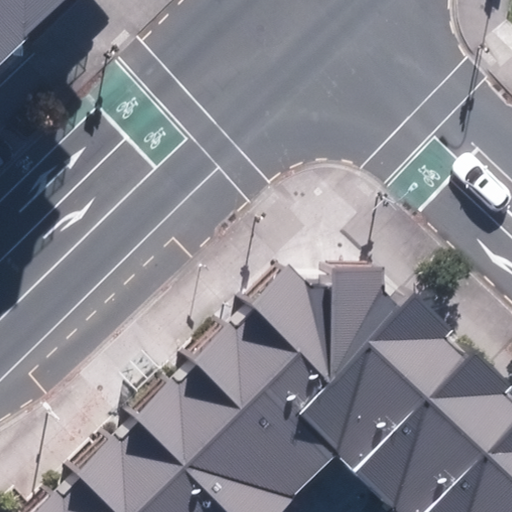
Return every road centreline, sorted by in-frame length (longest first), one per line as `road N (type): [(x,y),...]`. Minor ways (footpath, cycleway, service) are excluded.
road 1 (tertiary): [(361,15),(0,360)]
road 2 (tertiary): [(0,226),(234,0)]
road 3 (tertiary): [(361,15),(511,184)]
